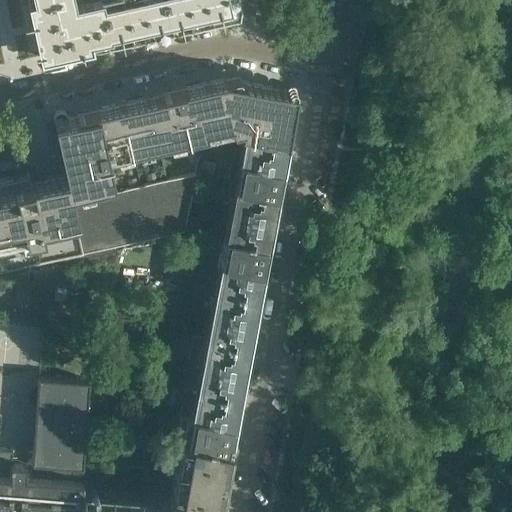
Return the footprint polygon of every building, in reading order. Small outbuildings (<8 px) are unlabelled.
[(110,41),(100,0),(27,0),(40,57),(110,41)] [(238,13),(240,0),(100,0),(110,41),(238,13)] [(225,79),(208,83),(218,125),(231,122),(232,129),(241,127),(240,131),(248,133),(247,134),(286,142),(289,125),(288,125),(289,121),(290,117),(294,97),(295,92),(279,89),(275,89),(271,88),(269,87),(269,88),(262,86),(242,83),(232,81),(231,81),(227,80),(225,79)] [(126,103),(122,104),(132,149),(206,132),(205,128),(218,125),(208,83),(190,87),(172,91),(172,93),(163,95),(162,95),(152,97),(148,98),(142,100),(141,100),(134,101),(127,103),(126,103)] [(53,118),(53,119),(53,120),(53,121),(55,129),(58,144),(63,167),(64,167),(65,171),(64,171),(65,174),(65,175),(71,201),(116,191),(116,190),(107,154),(132,149),(122,104),(107,107),(94,110),(90,111),(88,111),(89,113),(83,115),(79,115),(76,116),(69,118),(68,118),(67,118),(67,117),(66,116),(66,115),(65,114),(64,114),(64,113),(63,113),(62,113),(62,112),(61,112),(60,112),(59,112),(58,112),(57,113),(56,113),(55,114),(54,115),(54,116),(53,117),(53,118)] [(282,168),(286,142),(247,134),(242,160),(282,168)] [(277,193),(282,168),(242,160),(238,186),(277,193)] [(0,270),(58,258),(113,245),(160,233),(186,226),(190,226),(194,204),(198,179),(200,171),(116,190),(116,191),(71,201),(65,175),(64,176),(60,177),(60,176),(54,178),(51,179),(51,178),(47,179),(47,180),(47,181),(47,182),(36,185),(36,183),(35,183),(35,185),(30,186),(30,184),(30,183),(28,176),(28,174),(26,175),(26,178),(19,180),(15,181),(14,181),(14,177),(13,177),(11,178),(3,180),(0,180),(0,270)] [(272,219),(277,193),(238,186),(233,211),(272,219)] [(267,244),(272,219),(233,211),(228,237),(267,244)] [(258,289),(267,244),(228,237),(214,313),(253,321),(258,289)] [(119,270),(113,245),(58,258),(60,267),(66,266),(70,282),(102,274),(104,274),(119,270)] [(177,291),(177,278),(104,274),(102,274),(101,286),(177,291)] [(11,302),(12,280),(4,279),(4,281),(0,280),(0,298),(3,298),(2,301),(11,302)] [(32,303),(34,287),(16,285),(15,302),(32,303)] [(248,346),(253,321),(214,313),(209,339),(248,346)] [(244,372),(248,346),(209,339),(204,365),(244,372)] [(239,397),(244,372),(204,365),(200,390),(239,397)] [(236,412),(239,397),(200,390),(195,416),(234,423),(236,412)] [(232,433),(234,423),(195,416),(190,441),(229,448),(230,446),(231,446),(231,445),(232,445),(234,440),(233,435),(234,434),(233,434),(233,433),(232,433)] [(217,511),(219,504),(169,497),(169,500),(149,499),(147,463),(152,463),(154,436),(85,431),(83,458),(139,462),(141,498),(137,498),(135,511),(217,511)] [(224,475),(229,450),(229,449),(229,448),(190,441),(180,439),(169,497),(219,504),(223,484),(222,484),(224,475)] [(79,511),(80,494),(82,479),(24,475),(25,463),(26,463),(27,448),(10,447),(10,448),(0,447),(0,511),(79,511)] [(107,511),(109,496),(80,494),(79,511),(107,511)] [(135,511),(137,498),(109,496),(107,511),(135,511)]
